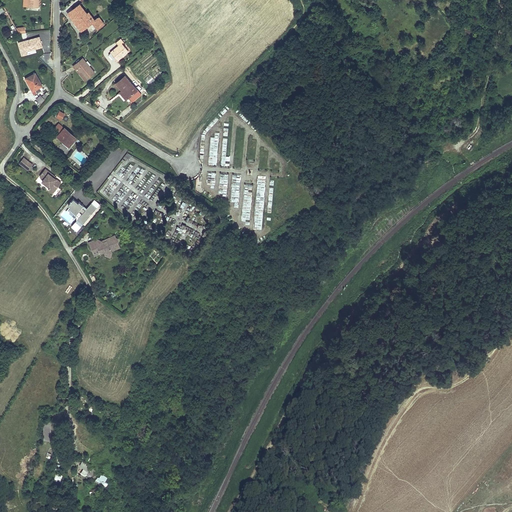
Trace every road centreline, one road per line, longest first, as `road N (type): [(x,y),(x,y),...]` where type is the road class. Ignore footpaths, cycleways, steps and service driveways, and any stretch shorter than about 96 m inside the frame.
road 1 (track): [(0,167),(47,216),(89,292),(72,335),(68,422)]
road 2 (track): [(301,0),(298,22),(207,118),(186,168)]
road 3 (track): [(499,0),(500,30),(477,127),(455,149)]
road 4 (residential): [(59,95),(186,168)]
